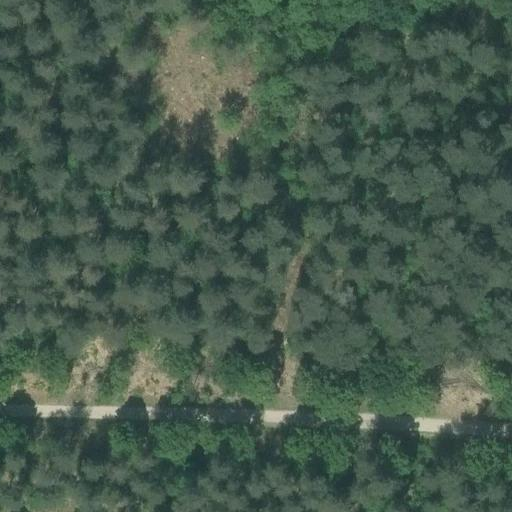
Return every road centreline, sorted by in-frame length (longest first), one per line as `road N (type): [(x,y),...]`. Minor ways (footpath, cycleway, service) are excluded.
road 1 (track): [(0,416),(352,431)]
road 2 (track): [(352,431),(511,440)]
